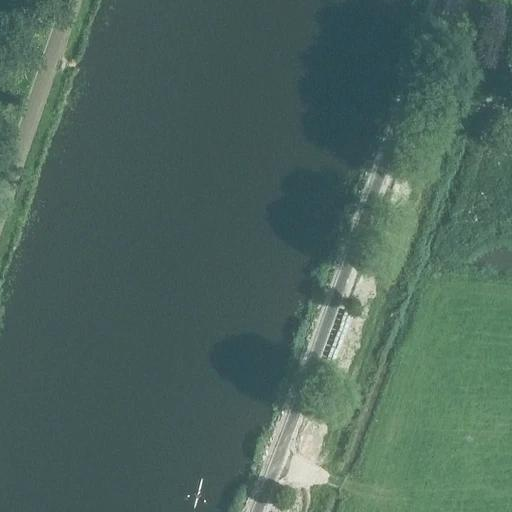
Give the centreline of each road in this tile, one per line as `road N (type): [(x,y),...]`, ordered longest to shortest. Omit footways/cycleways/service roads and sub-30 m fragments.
road 1 (unclassified): [(258,511),(438,0)]
road 2 (unclassified): [(0,204),(71,0)]
road 3 (track): [(427,511),(277,466)]
